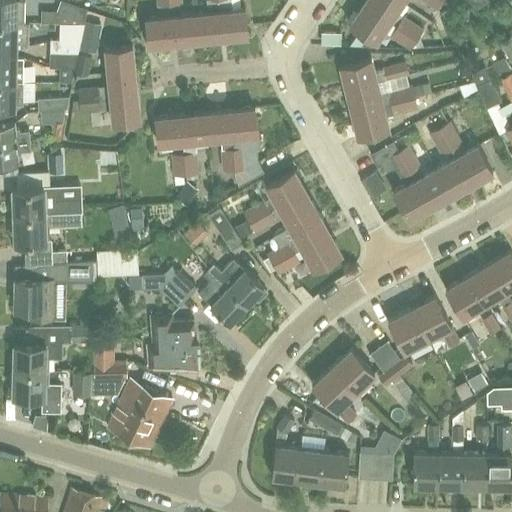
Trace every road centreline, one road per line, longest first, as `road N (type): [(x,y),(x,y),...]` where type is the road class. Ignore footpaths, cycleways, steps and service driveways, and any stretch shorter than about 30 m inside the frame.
road 1 (residential): [(217,501),(241,416),(268,365),(316,318),(394,269)]
road 2 (residential): [(394,269),(298,99),(291,68)]
road 3 (residential): [(217,501),(0,440)]
road 4 (residential): [(394,269),(511,202)]
road 5 (residential): [(171,80),(291,68)]
